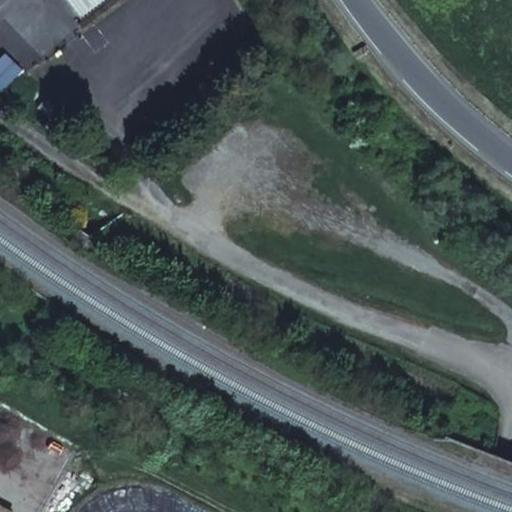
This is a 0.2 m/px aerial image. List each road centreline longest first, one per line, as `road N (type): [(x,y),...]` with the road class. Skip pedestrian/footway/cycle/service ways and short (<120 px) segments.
road 1 (unclassified): [(114,195),(511,382)]
road 2 (motorway): [(356,0),(437,106),(511,164)]
road 3 (track): [(114,195),(18,326),(0,311)]
